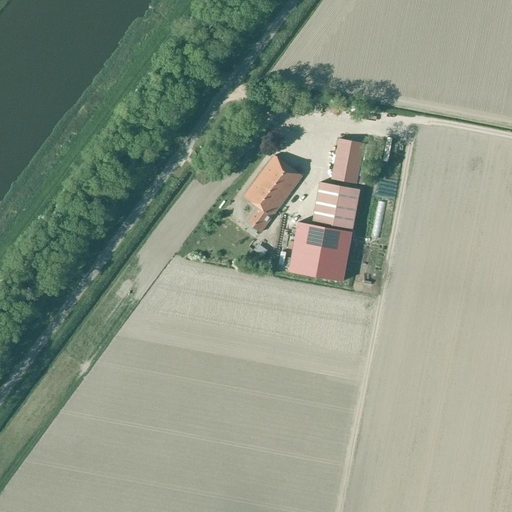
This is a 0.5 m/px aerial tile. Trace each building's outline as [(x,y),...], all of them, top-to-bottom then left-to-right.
[(396,130),(395,136),(412,139),(413,134),(396,130)] [(331,179),(356,184),(364,144),(338,139),(331,179)] [(302,176),(288,165),(275,156),(244,198),(258,208),(247,223),(260,233),(302,176)] [(359,190),(320,182),(313,222),(352,229),(359,190)] [(362,233),(312,224),(302,276),(352,286),(362,233)] [(264,248),(259,255),(263,257),(268,251),(264,248)]
